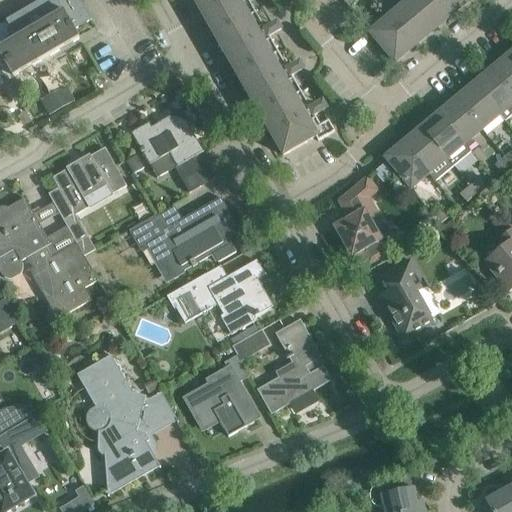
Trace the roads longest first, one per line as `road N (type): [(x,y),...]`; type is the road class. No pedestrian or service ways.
road 1 (residential): [(140,511),(365,419),(383,389)]
road 2 (residential): [(0,170),(187,55)]
road 3 (residential): [(383,389),(278,208)]
road 4 (residential): [(278,208),(187,55)]
road 5 (residential): [(382,109),(511,5)]
road 6 (residential): [(278,208),(375,139),(384,128),(382,109)]
road 7 (residential): [(383,389),(417,387),(511,331)]
road 8 (residential): [(382,109),(319,30),(317,0)]
